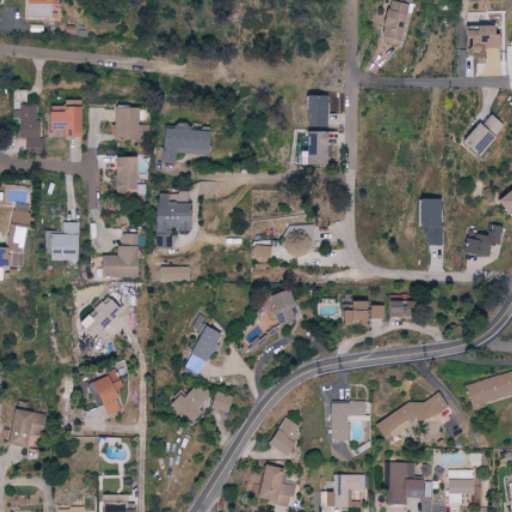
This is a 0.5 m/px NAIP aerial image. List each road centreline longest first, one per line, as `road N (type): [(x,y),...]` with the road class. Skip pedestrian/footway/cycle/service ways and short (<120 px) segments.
road 1 (residential): [(511,275),(372,273),(352,251),(353,0)]
road 2 (residential): [(201,511),(257,416),(287,386),(319,369),(469,344),(499,326),(511,306)]
road 3 (residential): [(0,50),(158,68)]
road 4 (residential): [(352,80),(503,83)]
road 5 (residential): [(229,182),(352,180)]
